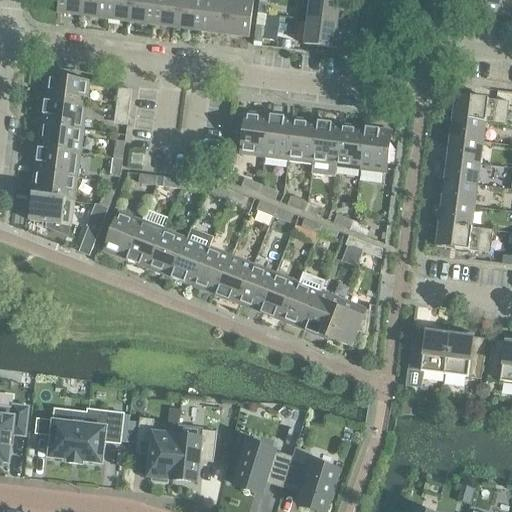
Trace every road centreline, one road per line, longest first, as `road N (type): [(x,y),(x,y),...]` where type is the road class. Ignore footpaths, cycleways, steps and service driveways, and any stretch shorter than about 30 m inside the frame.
road 1 (residential): [(420,98),(202,65)]
road 2 (residential): [(172,61),(163,142),(193,145),(202,65)]
road 3 (residential): [(172,61),(7,39)]
road 4 (residential): [(0,495),(124,511)]
